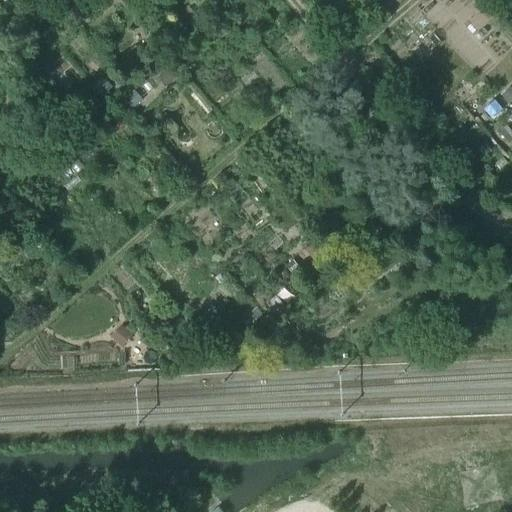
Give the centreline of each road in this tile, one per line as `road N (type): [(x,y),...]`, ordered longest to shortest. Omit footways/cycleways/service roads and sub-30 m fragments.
road 1 (track): [(12,348),(413,0)]
road 2 (track): [(285,0),(456,195),(472,210),(511,220)]
